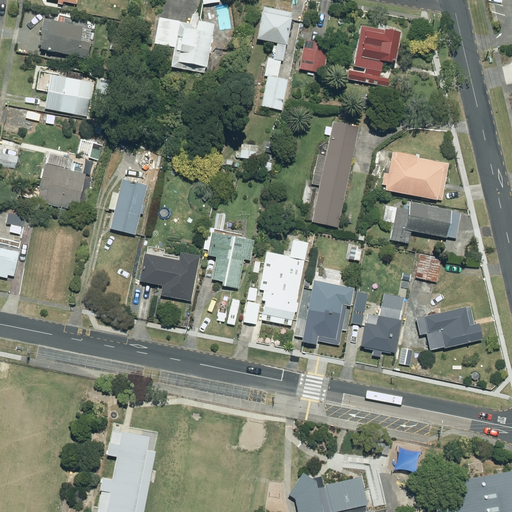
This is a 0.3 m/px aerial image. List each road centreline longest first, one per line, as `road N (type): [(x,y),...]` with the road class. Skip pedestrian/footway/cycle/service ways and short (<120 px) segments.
road 1 (tertiary): [(0,324),(511,428)]
road 2 (tertiary): [(452,0),(511,257)]
